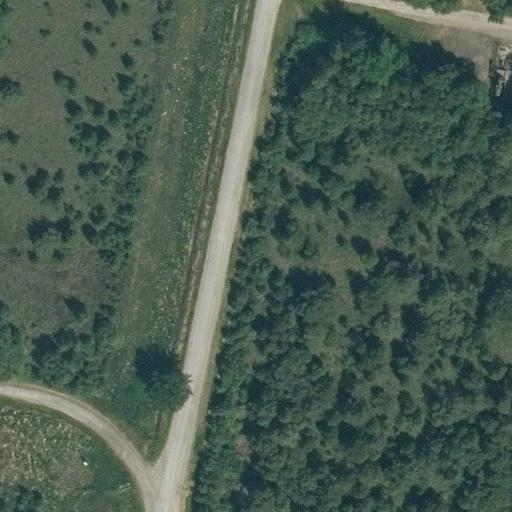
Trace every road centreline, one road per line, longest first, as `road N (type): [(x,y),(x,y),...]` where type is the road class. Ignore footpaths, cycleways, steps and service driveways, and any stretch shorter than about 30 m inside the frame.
road 1 (unclassified): [(267,0),(168,511)]
road 2 (track): [(161,511),(146,477),(106,426),(61,398),(0,383)]
